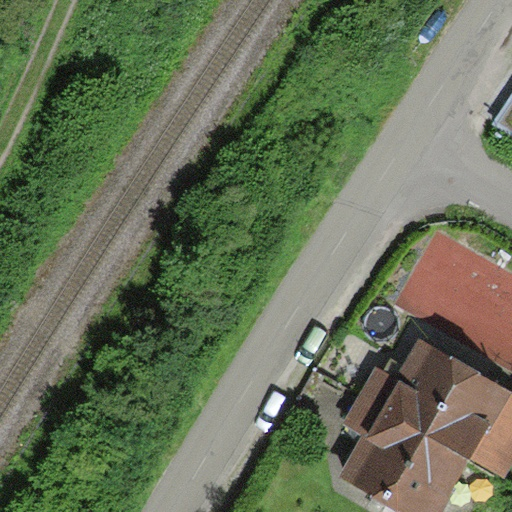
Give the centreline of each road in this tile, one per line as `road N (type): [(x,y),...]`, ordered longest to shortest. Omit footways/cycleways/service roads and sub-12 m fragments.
road 1 (residential): [(415,144),(189,511)]
road 2 (residential): [(511,4),(415,144)]
road 3 (track): [(0,126),(61,0)]
